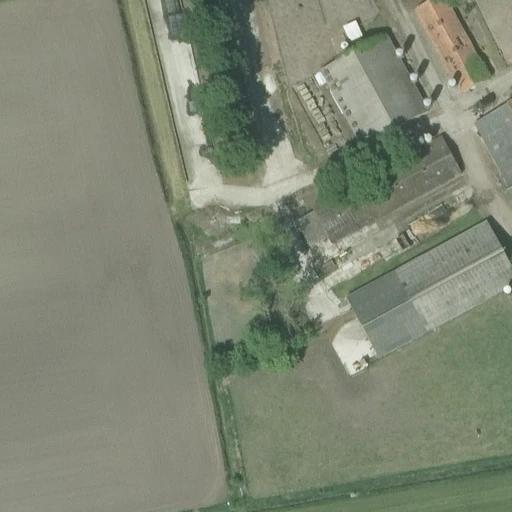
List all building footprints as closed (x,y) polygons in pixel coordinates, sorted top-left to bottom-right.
[(461,97),(489,82),(444,0),(438,0),(416,13),(461,97)] [(358,28),(344,34),(349,45),(362,39),(358,28)] [(321,73),(363,149),(427,114),(386,38),(321,73)] [(474,128),(492,159),(511,148),(511,104),(484,120),(485,121),(474,128)] [(297,223),(311,249),(329,239),(333,246),(461,176),(441,140),(313,209),(315,213),(297,223)] [(511,289),(511,271),(487,225),(346,301),(379,362),(511,289)]
